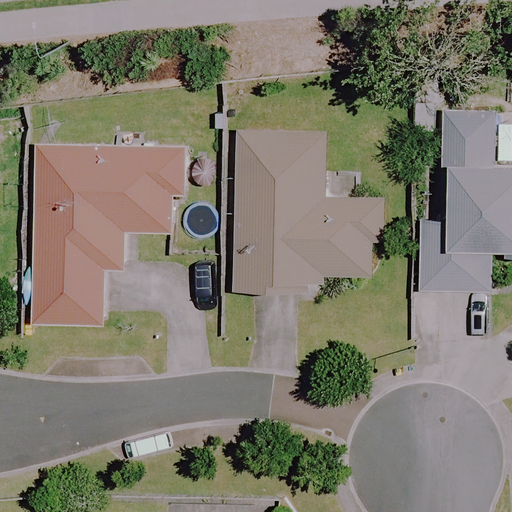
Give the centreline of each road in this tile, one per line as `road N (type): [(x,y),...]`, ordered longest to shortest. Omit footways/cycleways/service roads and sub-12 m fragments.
road 1 (residential): [(0,425),(176,396),(293,398),(435,462),(440,511)]
road 2 (unknown): [(435,462),(470,387),(511,353)]
